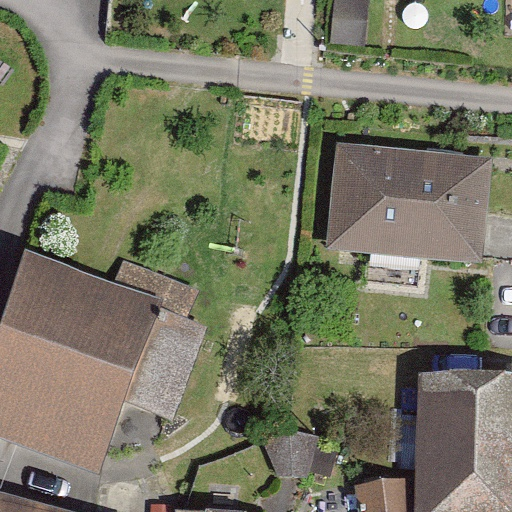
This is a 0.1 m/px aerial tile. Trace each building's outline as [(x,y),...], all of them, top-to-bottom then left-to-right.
[(311,257),(470,270),(478,163),(320,151),(311,257)] [(26,277),(0,353),(0,448),(100,484),(125,413),(172,429),(204,338),(26,277)] [(511,511),(511,383),(399,378),(393,485),(341,490),(343,511),(511,511)] [(256,486),(311,486),(310,437),(256,438),(256,486)] [(0,511),(62,511),(63,509),(0,491),(0,511)]
